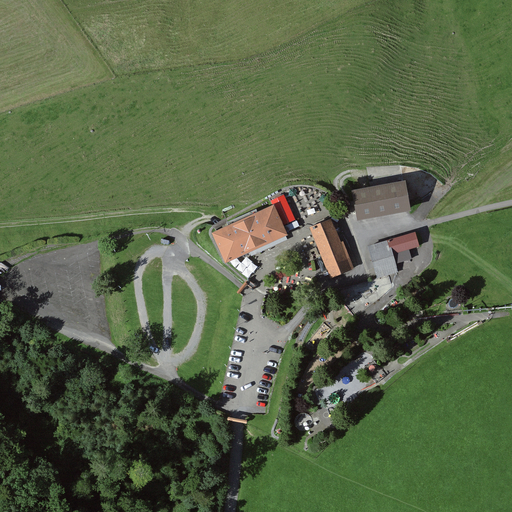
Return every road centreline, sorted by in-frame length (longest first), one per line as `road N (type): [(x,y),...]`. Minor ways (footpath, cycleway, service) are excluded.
road 1 (residential): [(230,511),(239,423),(261,336),(288,330),(325,287),(360,273),(358,239),(511,203)]
road 2 (unknown): [(261,336),(253,296),(182,240),(206,220),(201,212),(0,224)]
